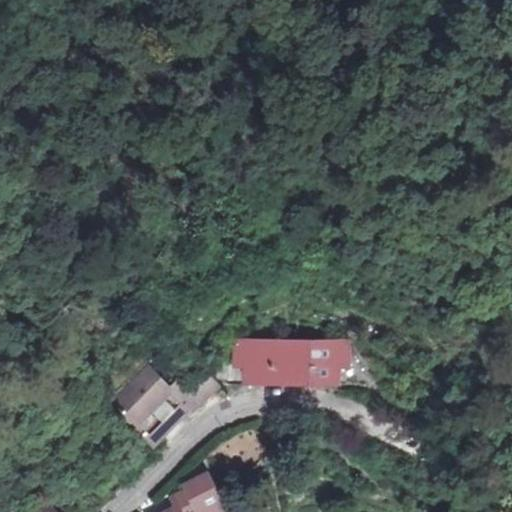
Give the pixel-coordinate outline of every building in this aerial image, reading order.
[(249,372),(296,372),(339,372),(339,357),(351,357),(350,333),(238,331),(238,376),(248,376),(249,372)] [(196,396),(200,400),(227,378),(219,367),(202,363),(189,374),(185,369),(175,376),(157,355),(120,385),(137,407),(131,412),(148,434),(190,400),(196,396)] [(196,396),(190,400),(195,405),(200,400),(196,396)] [(227,511),(211,472),(182,482),(184,488),(178,491),(183,501),(153,511),(227,511)] [(62,511),(50,499),(36,511),(62,511)]
